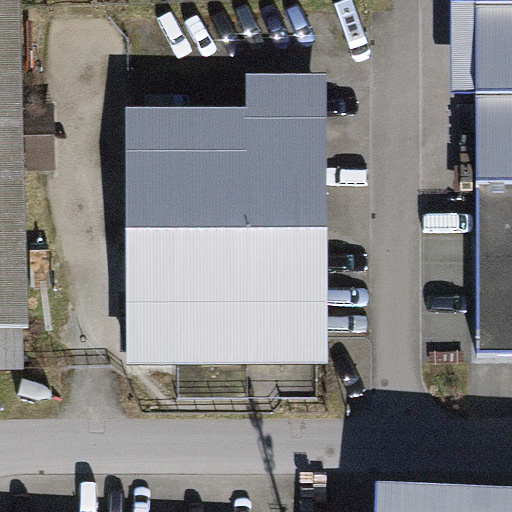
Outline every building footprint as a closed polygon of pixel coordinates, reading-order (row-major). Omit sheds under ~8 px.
[(21,0),(0,0),(0,341),(31,341),(21,0)] [(511,0),(478,0),(479,18),(450,18),(450,108),(483,109),(482,363),(511,363),(511,0)] [(246,122),(115,123),(117,390),(343,388),(341,79),(246,80),(246,122)] [(29,109),(30,167),(58,167),(56,108),(29,109)] [(511,511),(511,501),(375,494),(374,511),(511,511)]
